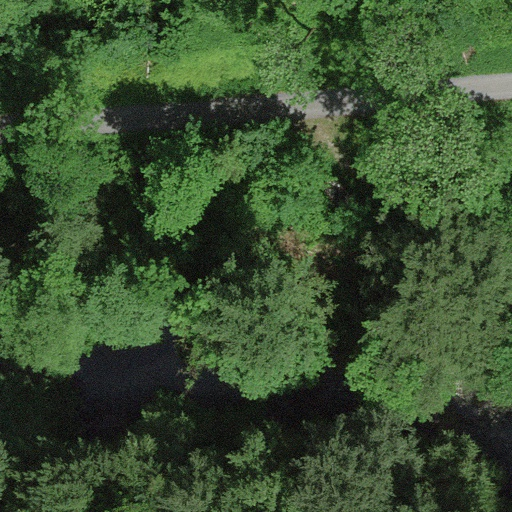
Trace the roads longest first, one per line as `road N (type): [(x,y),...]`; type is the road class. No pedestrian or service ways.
road 1 (unclassified): [(0,130),(327,103)]
road 2 (unclassified): [(511,82),(327,103)]
